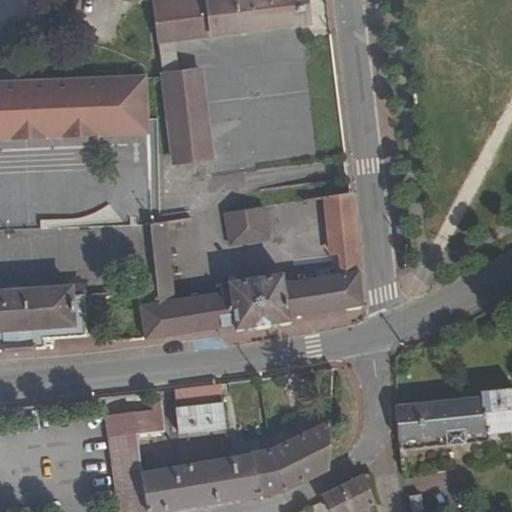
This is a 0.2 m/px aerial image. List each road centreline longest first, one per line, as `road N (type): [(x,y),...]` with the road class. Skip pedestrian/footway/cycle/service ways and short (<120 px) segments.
road 1 (primary): [(0,383),(187,369),(378,337)]
road 2 (residential): [(378,337),(385,297),(344,0)]
road 3 (residential): [(236,511),(287,502),(376,446)]
road 4 (primary): [(378,337),(511,257)]
